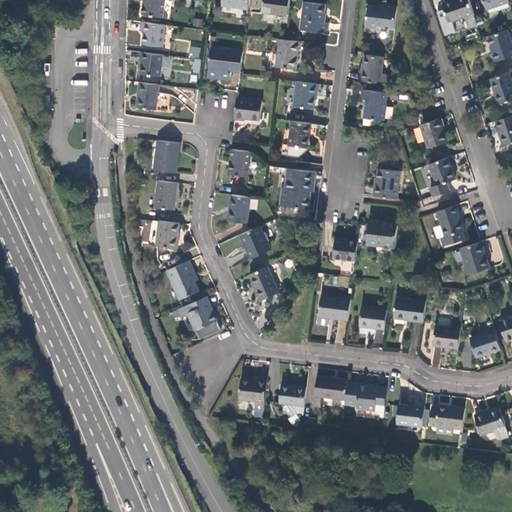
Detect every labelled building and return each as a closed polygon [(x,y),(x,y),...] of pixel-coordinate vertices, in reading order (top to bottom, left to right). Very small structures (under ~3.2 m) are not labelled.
[(163,17),(165,0),(143,0),(144,0),(143,14),(163,17)] [(223,0),(223,5),(249,8),(249,0),(223,0)] [(280,14),(289,15),(290,0),(264,0),(263,11),(266,12),(265,19),(279,21),(280,14)] [(470,27),(478,24),(469,0),(452,0),(443,3),(449,22),(466,17),(470,27)] [(484,0),(488,9),(510,2),(509,0),(484,0)] [(302,30),(327,33),(329,23),(324,22),(326,5),(305,2),(302,30)] [(377,27),(395,29),(398,8),(384,6),(384,7),(369,5),(366,28),(377,30),(377,27)] [(193,26),(203,27),(203,19),(193,18),(193,26)] [(163,47),(166,25),(142,22),(141,31),(145,32),(143,44),(163,47)] [(511,55),(511,42),(508,30),(489,36),(494,51),(492,52),(496,62),(511,55)] [(297,69),(301,42),(285,40),(280,39),(277,67),(297,69)] [(324,45),(303,43),(302,59),(323,61),(324,45)] [(190,46),(189,57),(199,58),(200,47),(190,46)] [(232,71),(241,73),(244,52),(212,48),(209,68),(232,71)] [(161,76),(163,55),(142,52),(141,60),(142,60),(141,74),(161,76)] [(381,83),(384,57),(366,55),(364,73),(362,73),(361,81),(381,83)] [(192,73),(199,73),(201,59),(193,58),(192,73)] [(231,77),(232,71),(209,68),(209,74),(231,77)] [(511,100),(511,79),(510,73),(491,79),(500,105),(511,100)] [(314,108),(318,84),(297,81),(295,106),(314,108)] [(157,109),(160,84),(140,82),(138,106),(157,109)] [(385,120),(389,93),(363,90),(362,99),(366,100),(364,117),(385,120)] [(263,100),(238,97),(235,119),(245,121),(246,118),(261,120),(263,100)] [(511,142),(511,115),(496,121),(504,145),(511,142)] [(449,141),(441,118),(427,123),(422,124),(429,148),(449,141)] [(308,148),(311,123),(292,121),(289,146),(308,148)] [(177,173),(180,143),(158,140),(155,170),(177,173)] [(248,176),(251,152),(233,149),(230,174),(248,176)] [(456,180),(449,157),(431,163),(438,185),(431,187),(434,196),(450,191),(448,182),(456,180)] [(314,192),(317,172),(288,168),(285,188),(283,187),(280,205),(309,209),(311,192),(314,192)] [(376,186),(374,196),(397,198),(401,171),(380,168),(377,186),(376,186)] [(175,210),(178,183),(159,180),(155,207),(175,210)] [(248,222),(251,197),(232,195),(229,220),(248,222)] [(465,230),(456,205),(438,211),(446,237),(448,236),(450,245),(466,240),(463,231),(465,230)] [(367,244),(396,248),(399,226),(380,223),(380,222),(370,220),(367,244)] [(179,232),(180,224),(160,221),(156,245),(178,248),(179,238),(178,238),(179,232)] [(272,250),(261,226),(241,235),(252,258),(272,250)] [(445,247),(450,245),(448,236),(446,237),(442,238),(445,247)] [(333,258),(356,261),(359,243),(336,239),(333,258)] [(490,268),(482,241),(461,248),(470,274),(490,268)] [(195,273),(189,261),(167,270),(180,299),(199,291),(195,282),(192,274),(195,273)] [(280,292),(268,266),(250,274),(262,300),(280,292)] [(441,272),(442,281),(451,279),(449,270),(441,272)] [(331,318),(349,321),(351,300),(322,296),(318,324),(328,326),(330,324),(331,318)] [(205,298),(179,309),(181,315),(182,317),(189,313),(201,339),(222,330),(212,308),(210,309),(205,298)] [(409,321),(424,323),(427,302),(397,298),(394,317),(409,319),(409,321)] [(360,326),(385,329),(388,310),(363,306),(360,326)] [(511,316),(500,321),(507,342),(511,339),(511,316)] [(434,345),(459,349),(461,330),(436,326),(434,345)] [(477,357),(501,349),(495,330),(470,338),(477,357)] [(431,366),(438,367),(440,348),(433,347),(431,366)] [(315,397),(345,400),(347,383),(348,379),(317,376),(315,397)] [(255,411),(264,412),(268,380),(259,379),(259,381),(251,380),(242,379),(239,399),(256,401),(255,411)] [(376,407),(385,408),(387,391),(373,389),(374,386),(347,383),(345,400),(345,404),(358,405),(357,408),(376,411),(376,407)] [(280,404),(305,408),(307,387),(282,384),(280,404)] [(397,423),(424,427),(426,407),(416,405),(416,407),(399,404),(397,423)] [(456,428),(463,429),(466,408),(439,405),(438,408),(432,407),(430,426),(440,427),(439,434),(455,436),(456,428)] [(481,435),(506,427),(500,409),(483,414),(482,413),(475,415),(481,435)]
